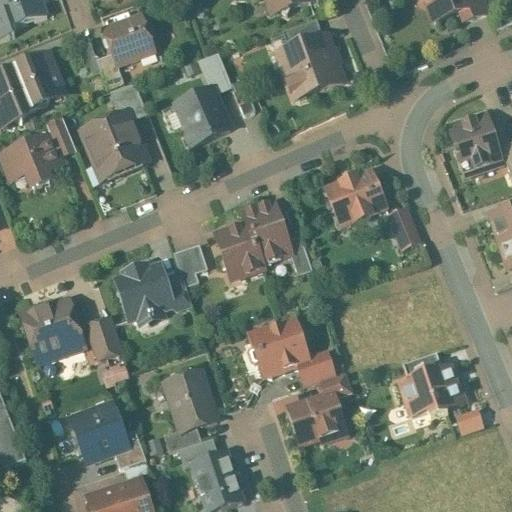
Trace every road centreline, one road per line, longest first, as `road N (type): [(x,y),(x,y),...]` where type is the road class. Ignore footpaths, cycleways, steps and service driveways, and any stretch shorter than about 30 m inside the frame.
road 1 (residential): [(394,114),(0,287)]
road 2 (residential): [(472,315),(394,114)]
road 3 (residential): [(511,59),(394,114)]
road 4 (residential): [(394,114),(349,0)]
